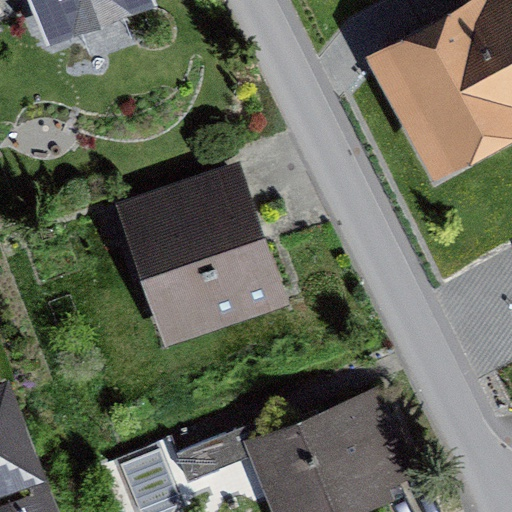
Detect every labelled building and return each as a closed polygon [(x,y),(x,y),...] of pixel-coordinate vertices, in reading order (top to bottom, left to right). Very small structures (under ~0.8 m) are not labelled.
[(100,0),(103,0),(115,5),(127,0),(40,0),(52,29),(80,18),(86,5),(100,0)] [(511,0),(502,0),(393,60),(441,148),(511,109),(511,0)] [(232,171),(136,204),(177,329),(275,295),(232,171)] [(0,511),(50,511),(39,484),(34,487),(14,436),(20,434),(2,387),(0,387),(0,511)] [(319,415),(318,423),(303,429),(300,423),(254,441),(282,511),(308,511),(379,484),(377,479),(405,467),(375,393),(319,415)]
